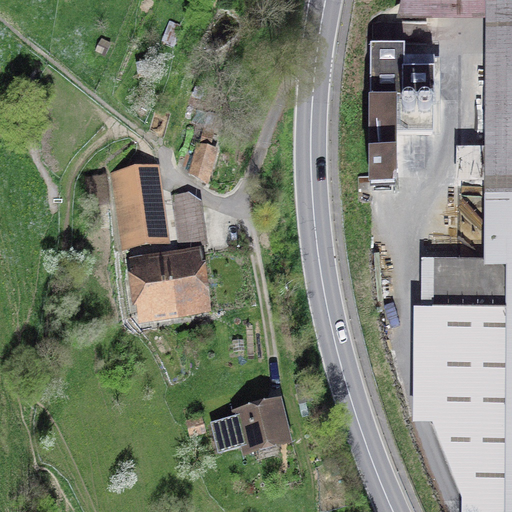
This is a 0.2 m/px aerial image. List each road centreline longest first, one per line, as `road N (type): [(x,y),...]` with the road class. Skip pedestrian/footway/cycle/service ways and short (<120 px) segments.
road 1 (secondary): [(316,70),(324,278),(360,421),(395,511)]
road 2 (residential): [(152,149),(176,188),(213,206),(234,205),(282,98),(298,75),(316,70)]
road 3 (track): [(0,22),(152,149)]
